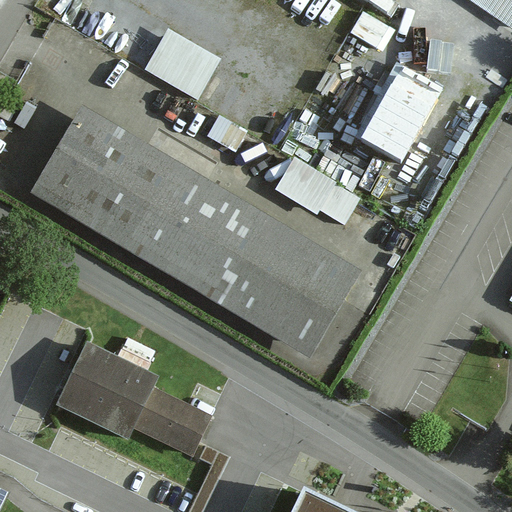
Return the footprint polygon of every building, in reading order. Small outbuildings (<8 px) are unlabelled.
[(511,0),(471,0),(511,27),(511,0)] [(147,68),(201,97),(224,55),(170,26),(147,68)] [(362,269),(81,104),(30,190),(311,355),(362,269)] [(296,155),(279,186),(346,225),(363,195),(296,155)] [(153,380),(90,348),(63,402),(126,434),(153,380)] [(210,420),(153,391),(137,425),(193,453),(210,420)] [(350,511),(304,490),(294,511),(350,511)] [(285,491),(275,511),(290,511),(298,497),(285,491)]
